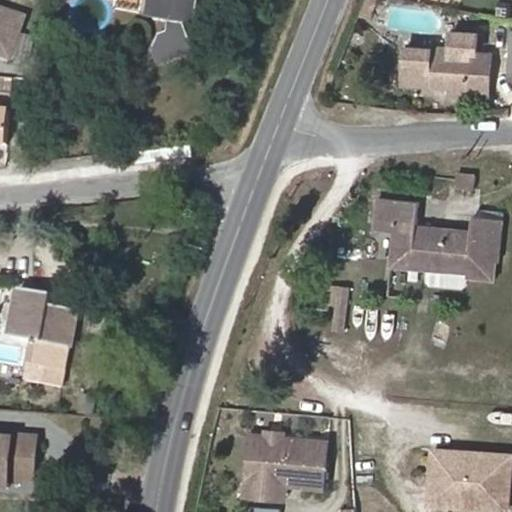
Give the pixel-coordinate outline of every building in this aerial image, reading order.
[(195,26),(198,0),(145,0),(143,19),(174,23),(182,25),(186,25),(195,26)] [(0,61),(11,65),(25,25),(0,16),(0,61)] [(192,57),(185,31),(186,25),(182,25),(174,23),(172,37),(160,41),(155,51),(160,67),(192,57)] [(454,86),(491,89),(493,57),(478,55),(480,36),(455,35),(454,53),(434,51),(411,49),(408,83),(431,85),(454,86)] [(27,36),(19,58),(31,63),(39,41),(27,36)] [(62,79),(49,78),(47,98),(60,99),(62,79)] [(86,82),(62,79),(60,99),(56,128),(80,131),(86,82)] [(490,102),(491,89),(454,86),(453,99),(490,102)] [(0,145),(8,146),(11,113),(0,111),(0,145)] [(435,195),(447,196),(448,180),(436,179),(435,195)] [(416,273),(418,264),(470,270),(469,279),(496,282),(498,264),(501,264),(505,219),(475,215),(474,232),(421,226),(423,205),(380,200),(377,233),(395,236),(391,270),(416,273)] [(469,279),(470,270),(431,265),(429,281),(431,285),(464,289),(468,285),(469,279)] [(327,330),(343,332),(347,285),(324,283),(321,308),(329,309),(327,330)] [(51,296),(22,290),(13,338),(69,349),(77,311),(49,306),(51,296)] [(431,391),(432,380),(400,379),(400,390),(431,391)] [(32,476),(34,431),(8,430),(7,433),(0,432),(0,481),(7,482),(7,475),(32,476)] [(353,432),(353,458),(378,459),(378,432),(353,432)] [(327,443),(251,437),(247,481),(291,484),(323,487),(327,443)] [(511,511),(511,458),(441,453),(437,506),(457,508),(495,510),(511,511)] [(291,484),(247,481),(246,501),(289,504),(291,484)]
